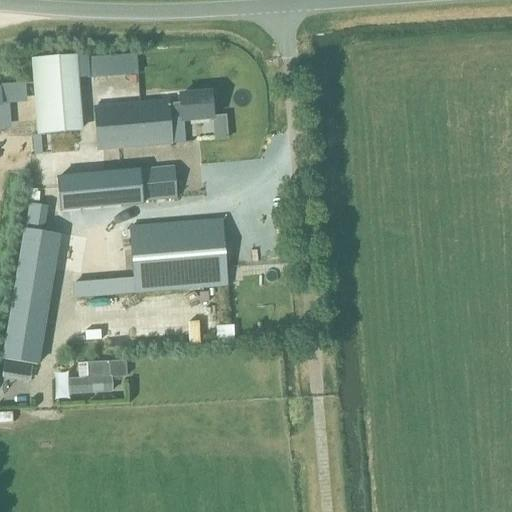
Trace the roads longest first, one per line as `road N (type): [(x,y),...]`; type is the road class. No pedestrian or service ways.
road 1 (track): [(326,511),(295,141)]
road 2 (unclassified): [(0,3),(190,11),(356,0)]
